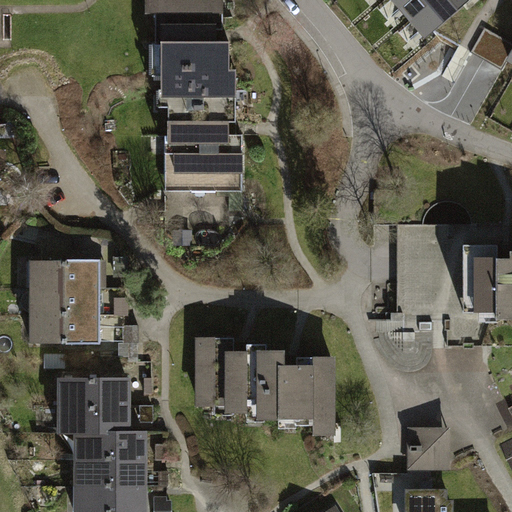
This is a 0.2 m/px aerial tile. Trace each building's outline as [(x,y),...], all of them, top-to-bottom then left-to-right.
[(215,43),(215,30),(223,30),(222,0),(155,0),(155,44),(162,44),(162,90),(168,91),(229,90),(229,43),(215,43)] [(424,0),(394,0),(408,15),(424,0)] [(454,12),(443,0),(424,0),(408,15),(426,36),(454,12)] [(443,0),(454,12),(468,0),(443,0)] [(504,68),(511,53),(511,43),(487,30),(474,52),(504,68)] [(236,90),(229,90),(168,91),(168,137),(175,137),(174,173),(242,173),(242,136),(228,136),(228,123),(236,123),(236,90)] [(242,173),(174,173),(174,189),(233,189),(233,197),(230,197),(230,212),(242,212),(242,173)] [(397,224),(397,189),(374,189),(374,224),(397,224)] [(498,245),(463,245),(463,312),(497,312),(497,319),(511,318),(511,251),(510,251),(510,258),(498,258),(498,245)] [(129,277),(128,258),(115,258),(115,278),(129,277)] [(39,288),(99,288),(99,261),(31,261),(26,261),(26,288),(39,288)] [(39,315),(99,315),(99,288),(39,288),(39,315)] [(128,315),(128,298),(115,298),(115,315),(128,315)] [(39,343),(99,343),(99,315),(39,315),(39,343)] [(137,344),(137,327),(118,328),(119,344),(137,344)] [(233,412),(266,412),(266,351),(266,344),(247,344),(247,351),(234,351),(234,338),(200,338),(200,406),(233,405),(233,412)] [(331,424),(331,357),(297,357),(297,365),(284,365),(284,351),(266,351),(266,412),(266,419),(297,418),(297,424),(331,424)] [(64,367),(64,355),(45,355),(45,367),(64,367)] [(66,405),(127,405),(127,378),(66,378),(66,405)] [(83,433),(127,432),(127,405),(66,405),(66,433),(83,433)] [(153,423),(153,407),(141,407),(141,423),(153,423)] [(409,426),(409,470),(452,470),(452,426),(409,426)] [(83,459),(143,459),(143,432),(127,432),(83,433),(83,459)] [(168,445),(156,445),(156,461),(168,461),(168,445)] [(83,486),(143,486),(143,459),(83,459),(83,486)] [(168,473),(160,473),(160,487),(168,487),(168,473)] [(83,486),(82,511),(143,511),(143,486),(83,486)] [(445,491),(408,491),(408,511),(450,511),(450,501),(445,501),(445,491)] [(171,511),(171,502),(156,502),(155,511),(171,511)]
